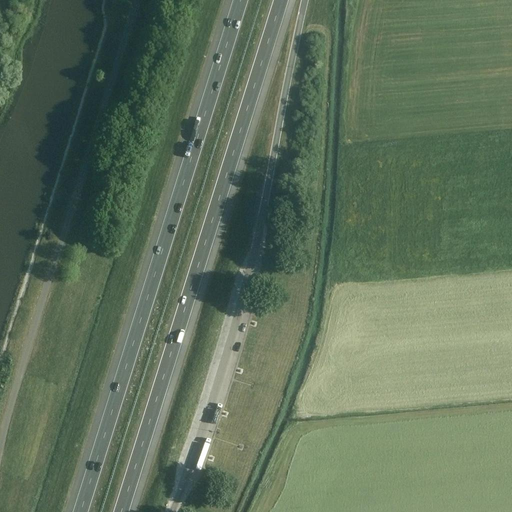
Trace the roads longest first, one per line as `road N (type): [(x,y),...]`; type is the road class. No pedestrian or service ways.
road 1 (motorway): [(237,0),(76,511)]
road 2 (motorway): [(121,511),(280,0)]
